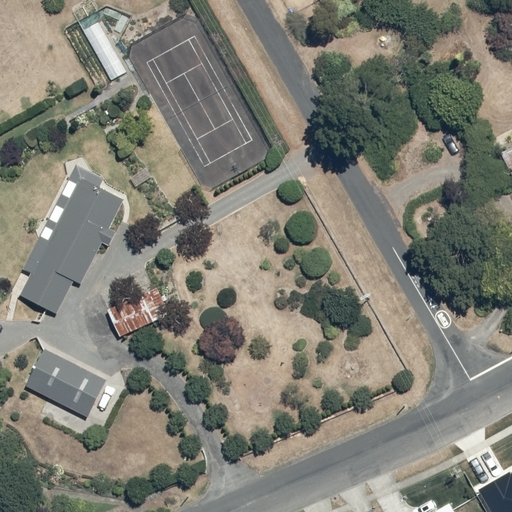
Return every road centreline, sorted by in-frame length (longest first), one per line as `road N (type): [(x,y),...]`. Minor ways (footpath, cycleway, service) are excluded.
road 1 (unclassified): [(484,405),(248,0)]
road 2 (tertiary): [(233,511),(484,405)]
